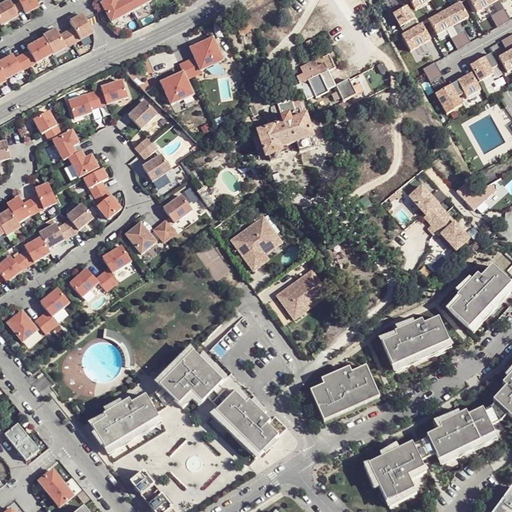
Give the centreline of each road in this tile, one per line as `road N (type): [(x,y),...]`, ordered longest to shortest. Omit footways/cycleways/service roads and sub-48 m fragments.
road 1 (residential): [(0,305),(131,214),(137,204),(112,150)]
road 2 (residential): [(511,330),(440,388),(319,451)]
road 3 (residential): [(319,451),(278,406),(301,370),(241,286)]
road 4 (residential): [(0,112),(110,53)]
road 5 (residential): [(110,53),(220,0)]
